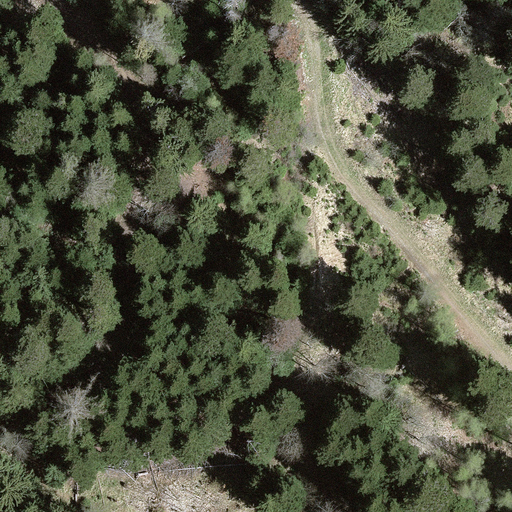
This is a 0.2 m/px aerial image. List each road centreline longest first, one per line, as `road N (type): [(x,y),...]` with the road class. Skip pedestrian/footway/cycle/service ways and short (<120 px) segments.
road 1 (track): [(46,0),(106,53),(133,92),(139,136),(123,210),(126,287),(114,341),(98,366),(71,387),(0,417)]
road 2 (track): [(511,373),(339,167),(310,28),(292,0)]
